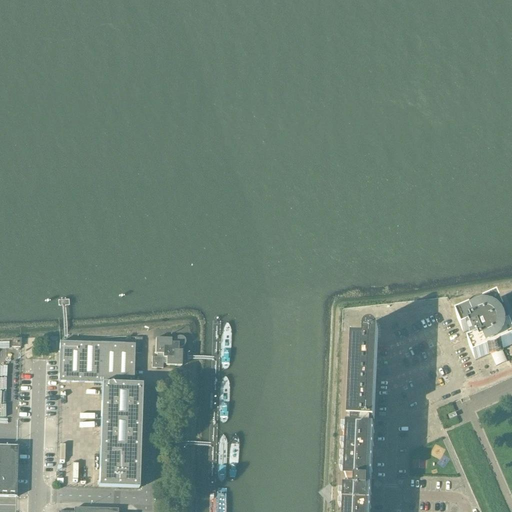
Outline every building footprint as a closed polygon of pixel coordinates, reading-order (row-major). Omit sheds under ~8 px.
[(499,301),(485,307),(486,310),(472,316),(471,313),(457,319),(463,333),(470,330),(476,344),(469,347),(475,361),(489,355),(488,353),(502,347),(503,349),(511,345),(511,331),(511,329),(508,330),(503,317),(505,315),(499,301)] [(371,426),(373,371),(374,339),(377,339),(378,332),(378,330),(377,329),(377,328),(376,327),(375,326),(374,325),(372,324),(371,324),(370,324),(369,324),(367,325),(365,327),(364,329),(364,331),(363,338),(352,337),(348,425),(371,426)] [(178,351),(178,347),(179,348),(180,348),(181,348),(181,347),(182,347),(183,347),(183,346),(184,346),(185,345),(185,344),(185,343),(185,342),(185,341),(185,340),(185,339),(184,339),(184,338),(183,338),(183,337),(182,337),(181,336),(180,336),(179,336),(178,337),(177,337),(176,337),(176,338),(175,339),(174,340),(174,341),(174,342),(174,343),(171,343),(171,339),(156,339),(155,354),(157,354),(157,357),(152,357),(151,368),(163,369),(163,364),(166,364),(166,366),(181,366),(182,351),(178,351)] [(134,345),(59,343),(58,383),(101,384),(133,385),(134,345)] [(141,385),(133,385),(101,384),(98,488),(138,489),(141,385)] [(367,511),(368,502),(368,493),(371,493),(371,486),(372,480),(368,480),(371,426),(348,425),(347,425),(344,485),(343,511),(367,511)] [(0,497),(16,498),(17,447),(0,446),(0,497)]
